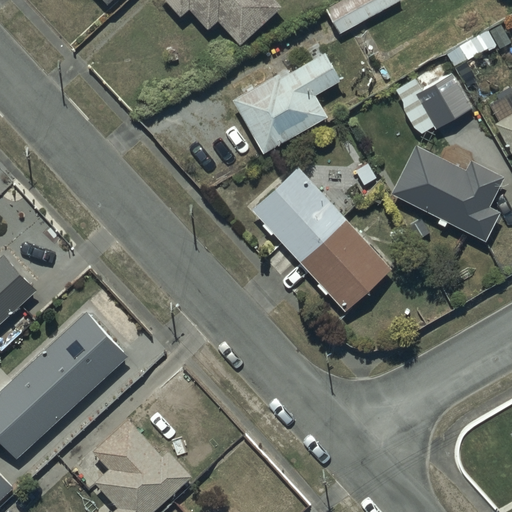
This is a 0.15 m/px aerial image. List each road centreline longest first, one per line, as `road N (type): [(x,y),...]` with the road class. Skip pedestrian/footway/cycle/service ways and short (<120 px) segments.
road 1 (residential): [(0,74),(329,439)]
road 2 (residential): [(329,439),(511,329)]
